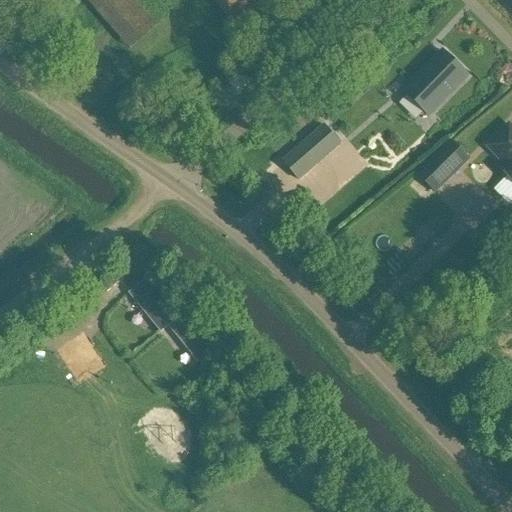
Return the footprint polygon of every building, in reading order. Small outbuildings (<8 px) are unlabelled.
[(86,0),(130,50),(158,25),(135,0),(86,0)] [(211,0),(236,28),(269,0),(211,0)] [(444,54),(404,94),(428,117),(467,77),(444,54)] [(325,128),(310,140),(325,158),(340,146),(325,128)] [(511,130),(510,128),(488,149),(504,165),(500,169),(511,181),(511,130)] [(469,161),(452,144),(418,178),(435,195),(469,161)] [(300,148),(282,162),(297,180),(315,166),(300,148)] [(105,280),(99,285),(107,295),(122,282),(115,272),(105,280)] [(149,279),(130,295),(161,333),(168,327),(187,352),(197,364),(214,350),(219,347),(210,334),(182,300),(172,308),(149,279)] [(78,374),(97,361),(79,336),(56,352),(62,362),(67,359),(78,374)]
